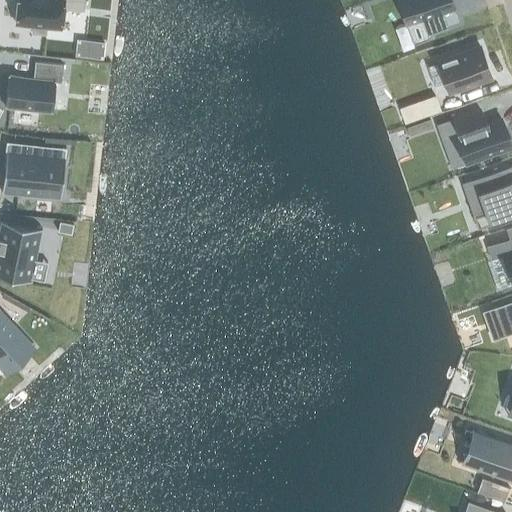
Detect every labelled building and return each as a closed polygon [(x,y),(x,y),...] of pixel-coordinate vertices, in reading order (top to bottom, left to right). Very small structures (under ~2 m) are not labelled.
[(60,29),(62,8),(82,11),(83,0),(17,0),(15,24),(32,26),(31,34),(45,36),(46,28),(60,29)] [(449,0),(401,0),(397,2),(406,25),(421,20),(426,35),(447,28),(441,13),(453,9),(449,0)] [(93,42),(92,58),(102,59),(103,43),(93,42)] [(479,46),(437,61),(448,93),(490,79),(479,46)] [(7,75),(4,107),(51,112),(54,82),(60,82),(62,65),(34,62),(32,78),(7,75)] [(439,110),(434,96),(399,108),(404,123),(439,110)] [(479,108),(454,116),(460,132),(455,134),(465,163),(510,147),(500,118),(484,123),(479,108)] [(429,120),(407,127),(409,134),(431,127),(429,120)] [(6,141),(0,193),(60,199),(65,148),(6,141)] [(511,167),(511,165),(472,179),(488,225),(511,217),(511,167)] [(0,276),(31,283),(31,281),(28,281),(38,230),(41,231),(41,230),(0,221),(0,222),(2,223),(0,232),(0,276)] [(60,223),(58,231),(70,233),(72,225),(60,223)] [(511,248),(508,238),(486,246),(490,259),(486,261),(496,291),(511,285),(511,248)] [(511,302),(495,308),(483,312),(492,340),(511,332),(511,302)] [(0,313),(0,364),(25,342),(0,313)] [(479,434),(468,466),(511,482),(511,443),(471,429),(470,431),(479,434)] [(481,477),(476,492),(503,502),(509,487),(481,477)] [(497,511),(467,501),(463,511),(497,511)]
